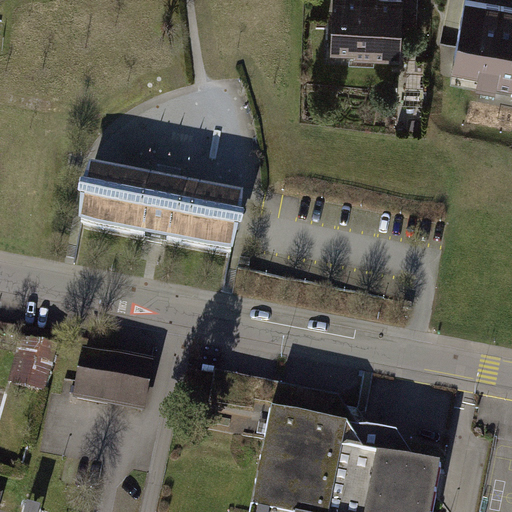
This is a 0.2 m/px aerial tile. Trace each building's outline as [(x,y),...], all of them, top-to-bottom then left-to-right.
[(335,0),(334,54),(358,55),(357,59),(405,61),(406,30),(418,30),(419,0),(335,0)] [(511,4),(490,0),(469,0),(456,70),(484,76),(482,88),(511,93),(511,4)] [(245,196),(91,166),(79,225),(233,255),(245,196)] [(58,345),(20,336),(8,383),(46,392),(58,345)] [(155,365),(83,352),(74,400),(146,413),(155,365)] [(219,375),(214,374),(205,428),(266,439),(251,511),(433,511),(442,470),(416,465),(398,437),(361,430),(340,398),(219,375)] [(38,511),(40,507),(26,503),(23,511),(38,511)]
